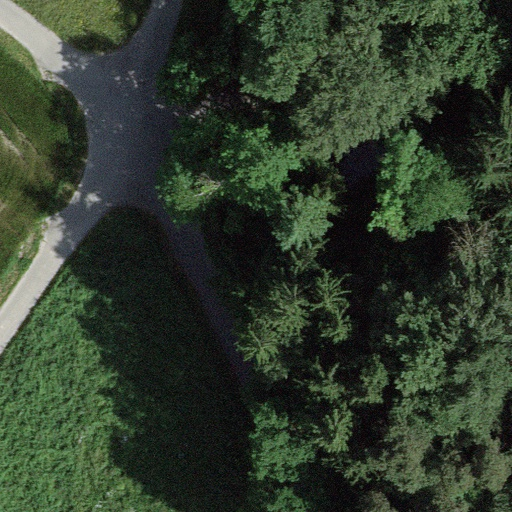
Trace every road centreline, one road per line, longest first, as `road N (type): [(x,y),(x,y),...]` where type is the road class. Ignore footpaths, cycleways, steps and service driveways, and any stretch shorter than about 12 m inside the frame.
road 1 (track): [(142,125),(310,511)]
road 2 (track): [(142,125),(371,59),(497,0)]
road 3 (track): [(142,125),(0,333)]
road 4 (track): [(0,25),(142,125)]
road 5 (track): [(170,0),(142,125)]
